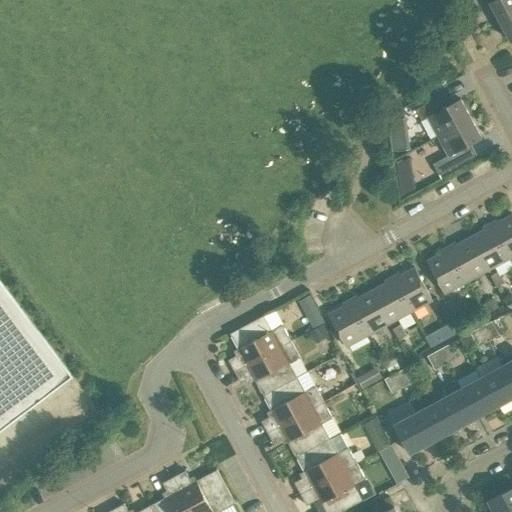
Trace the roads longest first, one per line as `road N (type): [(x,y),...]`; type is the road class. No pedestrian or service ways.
road 1 (residential): [(46,511),(159,450),(167,422),(155,377),(185,339)]
road 2 (residential): [(280,511),(185,339)]
road 3 (residential): [(185,339),(358,253)]
road 4 (residential): [(358,253),(511,170)]
